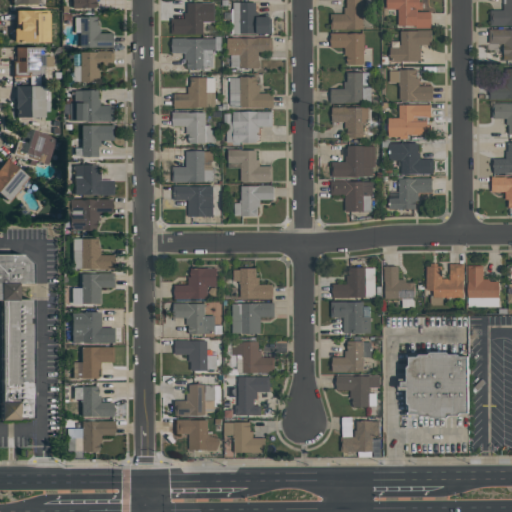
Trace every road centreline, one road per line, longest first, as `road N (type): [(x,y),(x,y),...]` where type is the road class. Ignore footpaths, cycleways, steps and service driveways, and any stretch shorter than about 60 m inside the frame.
road 1 (residential): [(145,0),(144,511)]
road 2 (residential): [(299,0),(304,418)]
road 3 (residential): [(145,246),(511,235)]
road 4 (residential): [(462,235),(460,0)]
road 5 (secondary): [(350,511),(511,511)]
road 6 (secondary): [(144,479),(0,480)]
